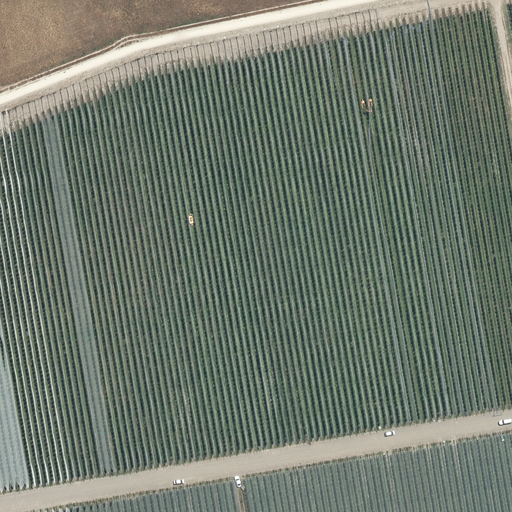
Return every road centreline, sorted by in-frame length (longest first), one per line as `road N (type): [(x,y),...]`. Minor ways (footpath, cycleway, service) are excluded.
road 1 (track): [(511,284),(0,354)]
road 2 (track): [(0,99),(138,45),(358,0)]
